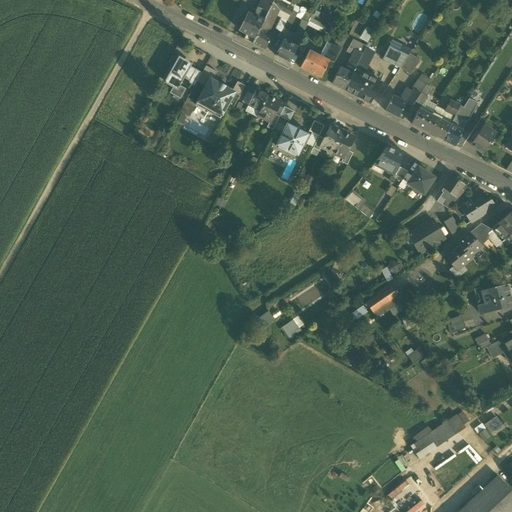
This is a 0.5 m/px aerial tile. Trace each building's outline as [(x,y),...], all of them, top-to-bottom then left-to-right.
[(261,0),(253,16),(264,21),(271,6),(274,0),(261,0)] [(287,6),(275,0),(274,0),(271,6),(278,10),(281,11),(283,8),(286,9),(287,6)] [(275,0),(287,6),(292,9),(296,0),(292,0),(290,4),(284,1),(285,0),(275,0)] [(264,21),(260,29),(267,32),(276,15),(278,10),(271,6),(264,21)] [(286,9),(283,8),(281,11),(289,15),(291,10),(292,9),(287,6),(286,9)] [(281,11),(278,10),(276,15),(281,17),(275,29),(280,32),(282,28),(289,15),(281,11)] [(297,13),(291,10),(289,15),(282,28),(288,31),(297,13)] [(253,16),(247,13),(239,30),(246,34),(244,39),(252,44),(260,29),(264,21),(253,16)] [(306,24),(323,33),(328,22),(312,14),(306,24)] [(360,38),(367,42),(374,30),(367,26),(360,38)] [(305,32),(299,28),(295,37),(301,40),(305,32)] [(267,32),(260,29),(252,44),(264,50),(272,35),(267,32)] [(297,47),(282,40),(275,55),(289,62),(297,47)] [(337,47),(333,45),(329,53),(336,57),(341,49),(337,47)] [(406,58),(388,49),(383,59),(399,67),(406,58)] [(326,59),(309,50),(300,68),(320,78),(329,61),(326,59)] [(359,53),(354,50),(349,59),(357,63),(358,61),(361,54),(359,53)] [(336,57),(329,53),(326,59),(329,61),(333,63),(336,57)] [(371,58),(361,53),(361,54),(358,61),(367,65),(371,58)] [(400,68),(411,75),(420,61),(409,54),(400,68)] [(192,64),(178,56),(177,59),(172,56),(168,62),(173,65),(163,83),(172,88),(169,93),(180,100),(186,89),(180,86),(184,78),(189,81),(197,70),(190,66),(192,64)] [(349,59),(346,66),(348,68),(347,71),(351,73),(357,63),(349,59)] [(199,79),(197,82),(206,87),(210,79),(212,80),(217,72),(206,66),(202,73),(199,79)] [(339,67),(331,83),(343,90),(351,74),(351,73),(347,71),(339,67)] [(202,73),(197,70),(189,81),(188,83),(194,87),(199,79),(202,73)] [(368,77),(361,73),(358,78),(366,81),(368,77)] [(358,78),(351,74),(343,90),(358,97),(366,81),(358,78)] [(414,89),(420,94),(430,80),(422,74),(412,88),(414,89)] [(366,81),(358,97),(370,103),(380,83),(368,77),(366,81)] [(212,80),(210,79),(206,87),(198,102),(222,115),(234,93),(212,80)] [(415,102),(416,100),(420,94),(414,89),(412,92),(406,89),(400,99),(405,102),(405,103),(412,107),(415,102)] [(267,96),(256,90),(249,105),(260,111),(267,96)] [(427,98),(420,94),(416,100),(415,102),(422,106),(427,98)] [(274,97),(271,98),(267,96),(260,111),(257,116),(269,121),(270,122),(274,114),(280,102),(275,99),(274,97)] [(400,99),(394,96),(386,111),(398,117),(405,103),(405,102),(400,99)] [(455,116),(450,125),(456,127),(458,128),(462,120),(467,122),(477,103),(468,99),(463,107),(460,106),(455,116)] [(460,106),(450,101),(444,111),(455,116),(460,106)] [(431,115),(419,109),(412,124),(424,130),(431,115)] [(279,117),(274,114),(270,122),(269,121),(266,127),(272,130),(279,117)] [(450,125),(431,115),(424,130),(443,140),(450,125)] [(324,126),(314,121),(308,131),(319,136),(324,126)] [(496,134),(478,122),(467,139),(480,148),(478,150),(483,154),(496,134)] [(286,123),(275,145),(298,156),(309,134),(286,123)] [(456,127),(450,125),(443,140),(455,146),(463,130),(458,128),(456,127)] [(342,132),(339,130),(338,128),(335,129),(330,126),(324,139),(320,147),(332,153),(342,132)] [(342,132),(332,153),(342,158),(343,158),(347,150),(353,138),(348,135),(347,133),(345,133),(342,132)] [(319,136),(313,148),(318,151),(320,147),(324,139),(319,136)] [(404,154),(387,145),(387,146),(386,146),(374,162),(384,167),(383,169),(394,175),(398,167),(404,154)] [(347,150),(343,158),(342,158),(340,162),(347,165),(353,153),(347,150)] [(408,172),(398,167),(394,175),(393,178),(401,182),(406,174),(408,172)] [(434,178),(418,168),(412,177),(407,184),(424,195),(434,178)] [(307,174),(303,182),(311,186),(315,178),(307,174)] [(407,184),(412,177),(406,174),(401,182),(398,187),(403,190),(407,184)] [(453,176),(443,189),(445,190),(455,197),(461,189),(464,185),(453,176)] [(437,202),(448,209),(464,192),(461,189),(455,197),(445,190),(437,202)] [(344,200),(361,214),(365,209),(362,206),(365,202),(351,191),(344,200)] [(475,196),(460,206),(471,222),(487,212),(481,204),(475,196)] [(365,209),(361,214),(368,219),(372,214),(365,209)] [(511,210),(511,211),(491,229),(502,242),(508,237),(511,233),(511,210)] [(460,229),(451,217),(444,222),(451,234),(460,229)] [(432,220),(408,235),(420,253),(444,239),(432,220)] [(479,224),(468,233),(477,243),(488,233),(479,224)] [(477,243),(468,233),(457,243),(459,245),(469,256),(470,256),(481,247),(477,243)] [(469,256),(459,245),(445,256),(454,266),(449,270),(455,277),(458,278),(467,270),(463,266),(472,258),(470,256),(469,256)] [(391,260),(389,271),(399,273),(402,263),(391,260)] [(381,270),(387,281),(393,278),(387,266),(381,270)] [(486,275),(491,271),(487,266),(482,270),(486,275)] [(245,293),(252,290),(248,282),(241,285),(245,293)] [(511,303),(507,286),(495,287),(501,308),(511,305),(511,303)] [(400,301),(390,287),(367,303),(378,318),(391,308),(395,314),(401,309),(397,303),(400,301)] [(495,287),(480,291),(484,305),(478,306),(480,314),(501,308),(495,287)] [(363,306),(353,313),(357,318),(366,310),(363,306)] [(258,318),(264,327),(275,320),(269,311),(258,318)] [(287,336),(306,326),(301,316),(281,325),(287,336)] [(446,322),(448,328),(464,322),(462,316),(446,322)] [(466,328),(464,322),(448,328),(450,334),(466,328)] [(476,339),(479,345),(487,341),(485,335),(476,339)] [(508,352),(506,345),(503,341),(503,340),(487,348),(487,349),(493,359),(508,352)] [(490,346),(487,341),(479,345),(481,350),(490,346)] [(418,346),(407,353),(412,362),(423,354),(418,346)] [(410,447),(419,459),(465,428),(463,424),(468,421),(463,413),(458,416),(457,415),(410,447)] [(497,416),(488,421),(493,430),(502,425),(497,416)] [(511,511),(511,491),(497,476),(458,511),(511,511)]
